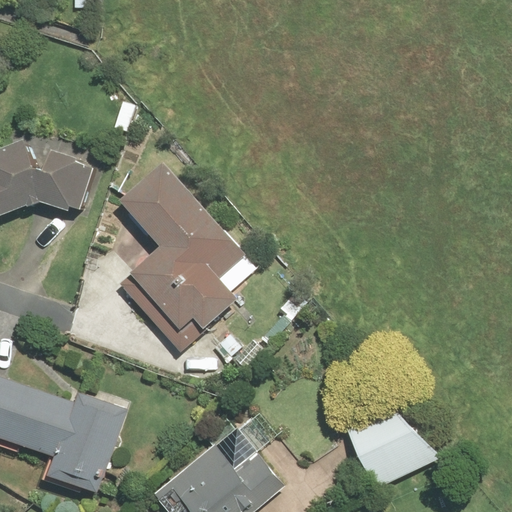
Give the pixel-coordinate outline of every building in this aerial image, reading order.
[(99,163),(28,142),(0,154),(0,215),(40,198),(85,211),(99,163)] [(169,161),(127,197),(167,242),(124,281),(186,349),(242,298),(224,279),(252,255),(169,161)] [(80,403),(0,375),(0,436),(61,457),(55,474),(102,490),(131,408),(84,392),(80,403)] [(442,455),(416,425),(397,420),(355,439),(376,485),(442,455)] [(159,494),(174,511),(253,511),(286,484),(239,428),(159,494)]
